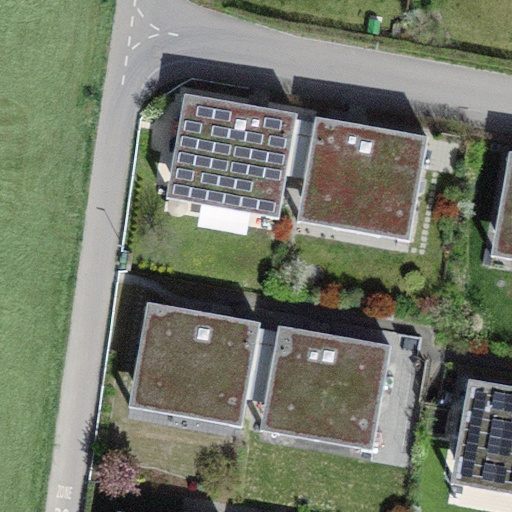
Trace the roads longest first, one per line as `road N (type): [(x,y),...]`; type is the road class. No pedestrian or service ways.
road 1 (residential): [(59,511),(130,29)]
road 2 (residential): [(511,98),(130,29)]
